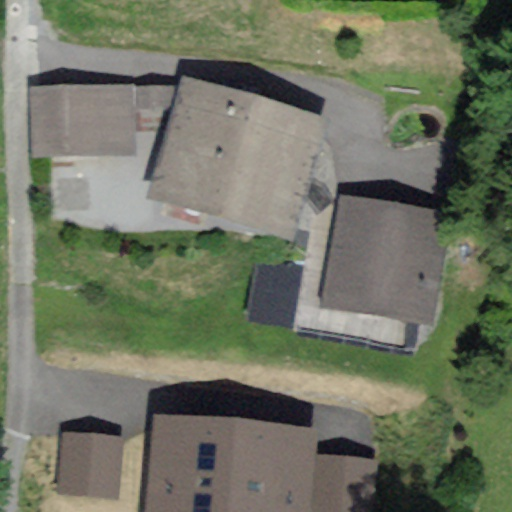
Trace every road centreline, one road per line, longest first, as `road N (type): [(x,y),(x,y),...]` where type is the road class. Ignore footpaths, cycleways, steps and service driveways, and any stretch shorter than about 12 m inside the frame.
road 1 (residential): [(14,0),(18,511)]
road 2 (track): [(378,182),(319,100),(183,69),(14,55)]
